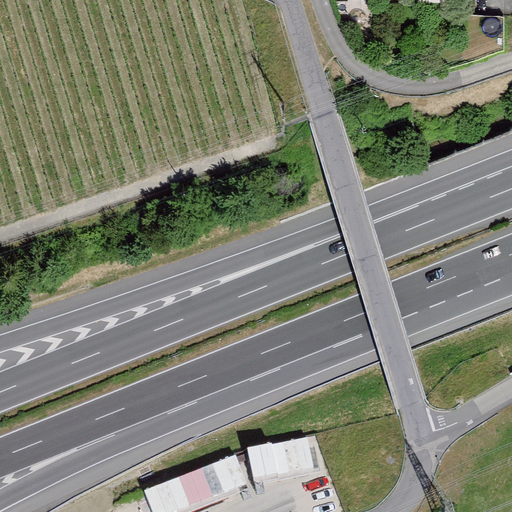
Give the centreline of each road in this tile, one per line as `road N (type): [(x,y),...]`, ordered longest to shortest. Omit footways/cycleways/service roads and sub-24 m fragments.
road 1 (motorway): [(424,223),(0,392)]
road 2 (unclassified): [(288,0),(420,435)]
road 3 (motorway): [(424,223),(0,349)]
road 4 (motorway): [(221,371),(511,255)]
road 5 (track): [(0,236),(275,141)]
road 6 (motorway): [(0,498),(221,371)]
road 7 (motorway): [(0,459),(221,371)]
road 8 (residential): [(322,0),(338,40),(360,66),(391,83),(431,86),(511,60)]
